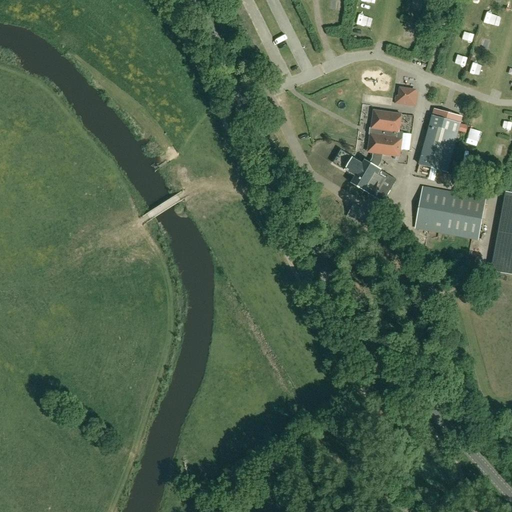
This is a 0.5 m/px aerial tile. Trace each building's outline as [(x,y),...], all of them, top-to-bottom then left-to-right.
[(333,10),(343,10),(343,0),(333,0),(333,10)] [(270,24),(277,19),(275,14),(267,19),(270,24)] [(361,16),(359,26),(373,28),(375,18),(361,16)] [(405,30),(406,39),(417,39),(416,29),(405,30)] [(482,38),(480,47),(489,49),(491,41),(482,38)] [(479,75),(482,68),(475,65),(472,73),(479,75)] [(395,104),(416,107),(418,92),(416,92),(417,89),(399,87),(398,96),(396,95),(395,104)] [(461,123),(463,116),(434,108),(419,164),(446,171),(459,123),(461,123)] [(399,133),(402,114),(373,110),(370,128),(369,135),(367,153),(372,154),(372,158),(369,163),(365,161),(354,155),(341,179),(379,201),(391,179),(376,171),(382,162),(383,155),(400,157),(402,138),(397,138),(398,133),(399,133)] [(479,144),(481,132),(473,131),(472,143),(479,144)] [(408,136),(405,153),(413,154),(416,138),(408,136)] [(498,147),(498,157),(509,156),(508,146),(498,147)] [(477,239),(485,198),(424,187),(416,228),(477,239)] [(511,193),(510,193),(494,271),(511,275),(511,193)] [(360,210),(354,218),(373,232),(379,224),(360,210)] [(380,249),(387,257),(391,254),(384,246),(380,249)] [(466,284),(453,290),(456,299),(469,293),(466,284)]
